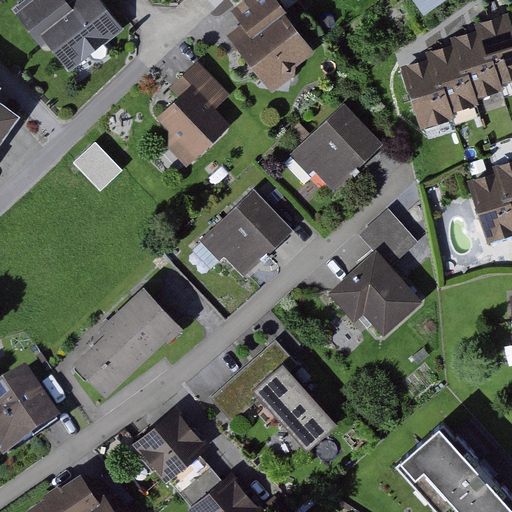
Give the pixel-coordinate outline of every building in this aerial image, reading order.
[(87,0),(76,10),(66,0),(46,0),(26,19),(77,75),(129,27),(104,0),(87,0)] [(319,48),(275,0),(254,0),(239,15),(248,24),(233,38),(277,87),(319,48)] [(511,80),(511,16),(482,22),(484,33),(459,38),(461,49),(433,54),(436,68),(414,72),(426,135),(465,128),(463,117),(489,113),(487,100),(511,95),(509,81),(511,80)] [(237,97),(206,62),(178,88),(187,97),(165,117),(178,131),(168,140),(193,167),(234,129),(219,114),(237,97)] [(0,140),(19,112),(0,99),(0,140)] [(388,144),(349,104),(301,149),(340,189),(388,144)] [(511,159),(505,161),(508,176),(477,183),(490,241),(511,236),(511,159)] [(297,236),(260,195),(212,238),(249,279),(297,236)] [(394,207),(365,232),(382,250),(396,266),(424,241),(394,207)] [(396,266),(382,250),(335,291),(362,321),(370,314),(389,336),(428,302),(396,266)] [(111,399),(186,331),(149,291),(105,332),(111,339),(81,366),(111,399)] [(304,366),(281,340),(215,399),(238,425),(265,401),(312,454),(344,426),(296,373),(304,366)] [(64,420),(31,374),(0,396),(0,443),(11,458),(64,420)] [(213,449),(180,411),(142,445),(175,482),(213,449)] [(447,421),(399,465),(441,511),(511,511),(511,491),(502,481),(447,421)] [(269,511),(238,473),(194,508),(197,511),(269,511)] [(97,511),(103,508),(83,478),(32,511),(97,511)] [(117,511),(111,503),(97,511),(117,511)]
